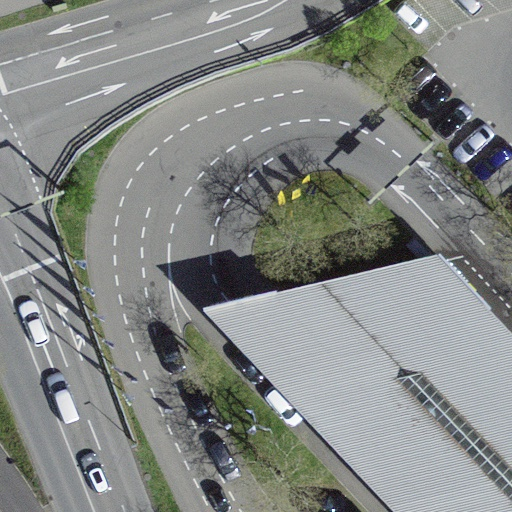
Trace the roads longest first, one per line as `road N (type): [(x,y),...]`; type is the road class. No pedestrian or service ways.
road 1 (unclassified): [(264,0),(0,106)]
road 2 (unclassified): [(0,243),(95,511)]
